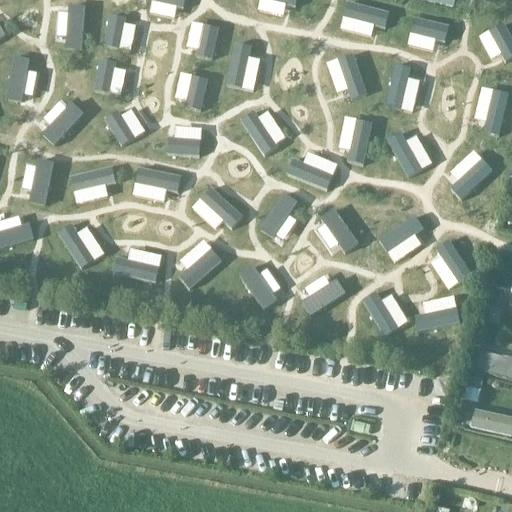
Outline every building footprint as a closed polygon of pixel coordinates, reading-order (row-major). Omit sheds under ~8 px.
[(46,13),(47,0),(23,0),(23,10),(46,13)] [(172,0),(172,12),(196,14),(196,0),(172,0)] [(237,0),(233,18),(254,23),(259,0),(237,0)] [(73,23),(98,24),(99,2),(74,1),(73,23)] [(157,48),(161,27),(141,24),(137,45),(157,48)] [(351,47),(373,52),(378,32),(356,28),(351,47)] [(412,56),(434,61),(440,36),(418,31),(412,56)] [(185,61),(190,39),(167,34),(162,56),(185,61)] [(244,69),(249,41),(226,37),(221,66),(244,69)] [(511,68),(511,39),(509,38),(500,64),(511,68)] [(449,40),(442,63),(464,69),(470,46),(449,40)] [(0,69),(10,72),(15,49),(0,46),(0,69)] [(314,72),(335,79),(343,54),(321,47),(314,72)] [(124,50),(120,73),(136,76),(140,53),(124,50)] [(279,55),(257,51),(253,71),(275,75),(279,55)] [(35,53),(29,74),(50,79),(55,58),(35,53)] [(427,89),(433,68),(414,63),(408,85),(427,89)] [(342,91),(363,96),(368,73),(346,69),(342,91)] [(435,100),(459,103),(462,76),(439,74),(435,100)] [(177,100),(179,78),(158,75),(155,98),(177,100)] [(258,93),(272,95),(274,81),(261,79),(258,93)] [(16,103),(38,109),(44,86),(22,80),(16,103)] [(236,109),(238,84),(216,82),(215,108),(236,109)] [(511,115),(511,86),(501,85),(497,114),(511,115)] [(117,120),(139,125),(145,100),(122,95),(117,120)] [(246,95),(244,116),(268,119),(270,98),(246,95)] [(327,128),(330,107),(311,104),(308,125),(327,128)] [(146,130),(164,135),(170,113),(152,108),(146,130)] [(357,137),(360,111),(337,108),(334,134),(357,137)] [(398,133),(418,136),(423,112),(403,108),(398,133)] [(227,155),(230,129),(222,128),(224,114),(209,112),(205,153),(227,155)] [(426,139),(457,146),(462,125),(431,117),(426,139)] [(238,137),(234,159),(256,163),(260,141),(238,137)] [(320,161),(324,140),(304,137),(301,158),(320,161)] [(484,139),(480,156),(506,163),(511,146),(484,139)] [(322,180),(341,184),(347,160),(328,155),(322,180)] [(67,184),(87,188),(91,166),(72,162),(67,184)] [(478,206),(497,211),(503,186),(484,181),(478,206)] [(28,213),(52,218),(56,197),(32,192),(28,213)] [(228,261),(236,223),(236,221),(219,217),(215,209),(197,206),(191,211),(174,208),(166,249),(228,261)] [(269,226),(286,229),(290,210),(272,207),(269,226)] [(341,214),(336,238),(358,242),(362,218),(341,214)] [(90,241),(93,222),(61,217),(58,236),(90,241)] [(131,217),(130,242),(149,243),(150,218),(131,217)] [(385,243),(389,224),(369,221),(366,239),(385,243)] [(21,243),(16,265),(40,270),(44,248),(21,243)] [(263,253),(260,280),(281,283),(284,255),(263,253)] [(332,280),(351,281),(353,258),(333,257),(332,280)] [(138,282),(142,262),(120,258),(117,279),(138,282)] [(361,268),(356,293),(379,299),(385,273),(361,268)] [(154,289),(179,292),(181,275),(156,272),(154,289)] [(434,284),(429,310),(450,314),(455,288),(434,284)] [(275,298),(276,311),(295,311),(295,298),(275,298)] [(312,327),(328,329),(332,305),(316,303),(312,327)] [(377,308),(360,307),(358,337),(375,338),(377,308)] [(426,347),(426,337),(422,337),(421,323),(400,323),(401,348),(426,347)] [(511,353),(502,351),(498,366),(511,368),(511,353)] [(466,395),(478,398),(483,381),(471,378),(466,395)] [(511,425),(511,405),(483,399),(479,418),(511,425)] [(511,470),(462,467),(461,480),(511,484),(511,481),(511,470)]
